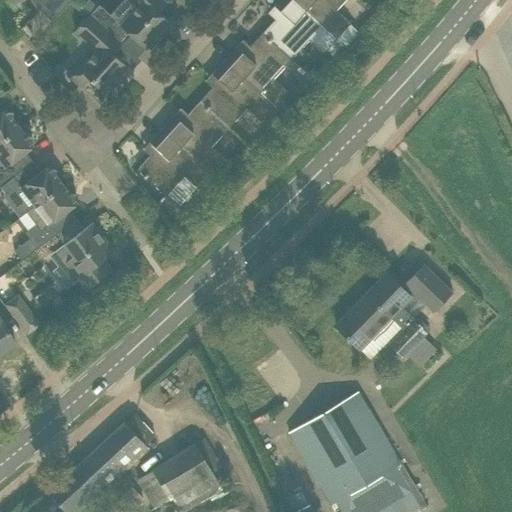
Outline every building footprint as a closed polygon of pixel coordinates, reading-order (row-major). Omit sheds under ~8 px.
[(31,0),(37,12),(39,10),(47,0),(31,0)] [(47,0),(39,10),(52,21),(70,0),(47,0)] [(98,5),(90,14),(122,43),(129,34),(145,48),(147,46),(151,49),(160,38),(157,35),(169,22),(158,12),(166,3),(162,0),(122,0),(109,15),(98,5)] [(275,18),(263,32),(292,58),(308,40),(322,53),(326,50),(333,56),(344,44),(296,0),(278,0),(274,5),(283,13),(277,19),(275,18)] [(296,0),(344,44),(355,32),(348,26),(350,24),(335,11),(344,0),(296,0)] [(122,43),(90,14),(75,30),(97,50),(80,69),(76,65),(67,75),(81,87),(89,78),(104,93),(128,67),(113,53),(122,44),(121,43),(122,43)] [(236,47),(224,59),(282,112),(289,104),(282,97),(287,92),(273,79),(292,58),(263,32),(249,47),(250,49),(245,55),(236,47)] [(213,86),(200,100),(229,127),(246,109),(260,121),(269,112),(276,119),(282,112),(224,59),(212,73),(220,81),(215,88),(213,86)] [(173,115),(162,127),(220,180),(225,174),(218,167),(225,160),(210,147),(229,127),(200,100),(186,115),(188,117),(182,123),(173,115)] [(0,140),(19,127),(12,118),(13,112),(8,112),(5,108),(0,112),(0,140)] [(0,172),(7,181),(32,162),(25,152),(33,146),(31,143),(32,137),(26,136),(19,127),(0,140),(0,172)] [(220,180),(162,127),(149,142),(158,150),(152,156),(150,154),(137,169),(143,176),(142,177),(145,179),(146,178),(166,196),(183,177),(196,188),(194,190),(203,198),(220,180)] [(34,204),(35,205),(63,184),(56,175),(56,170),(51,169),(48,166),(40,172),(32,162),(7,181),(1,185),(4,190),(9,192),(11,190),(14,194),(11,196),(10,200),(19,213),(17,214),(17,215),(34,204)] [(63,184),(35,205),(25,212),(35,225),(27,231),(40,247),(56,235),(49,225),(77,203),(74,200),(75,194),(70,194),(63,184)] [(112,270),(103,259),(105,257),(101,252),(109,246),(92,223),(76,234),(64,244),(73,256),(53,270),(66,286),(77,278),(86,290),(112,270)] [(13,251),(21,262),(32,253),(24,243),(13,251)] [(368,294),(336,327),(358,348),(389,317),(402,329),(412,320),(399,307),(414,291),(434,310),(451,293),(422,265),(405,283),(406,284),(402,288),(388,274),(368,294)] [(29,309),(16,318),(28,333),(40,324),(29,309)] [(0,320),(0,351),(1,351),(3,355),(14,349),(12,345),(15,343),(2,320),(0,321),(0,320)] [(397,334),(387,344),(401,357),(402,358),(426,334),(413,321),(412,320),(402,329),(397,334)] [(406,511),(418,505),(395,466),(400,463),(358,391),(287,433),(329,506),(334,503),(339,511),(406,511)] [(145,445),(154,436),(134,414),(48,492),(66,511),(72,511),(93,492),(108,508),(133,485),(122,473),(148,449),(145,445)] [(164,511),(225,485),(206,443),(143,471),(161,511),(164,511)]
